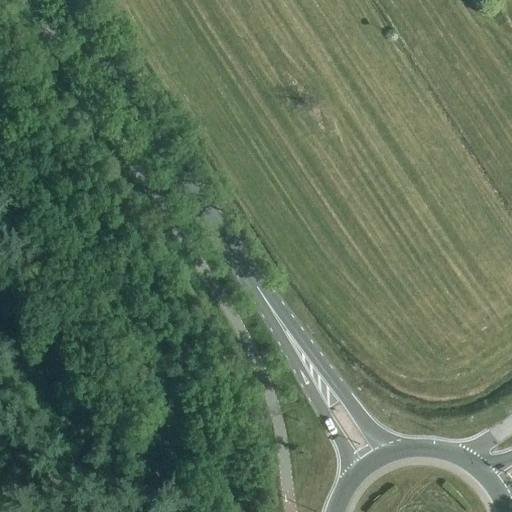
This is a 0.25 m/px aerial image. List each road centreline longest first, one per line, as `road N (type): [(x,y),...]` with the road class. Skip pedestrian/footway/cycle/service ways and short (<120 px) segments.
road 1 (primary): [(284,328),(64,0)]
road 2 (primary): [(284,328),(284,342),(343,447),(350,481)]
road 3 (primary): [(395,451),(284,328)]
